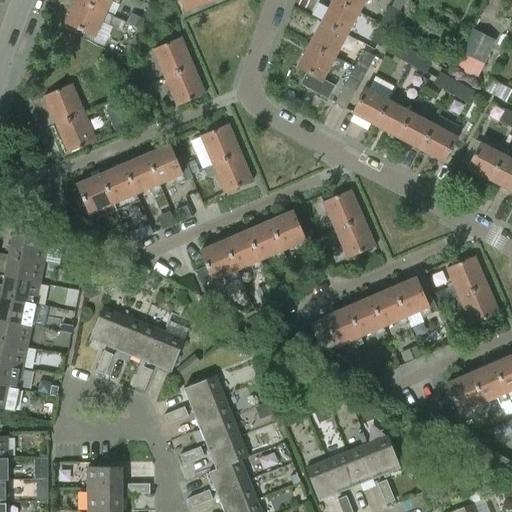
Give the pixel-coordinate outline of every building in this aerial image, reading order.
[(106,13),(78,0),(75,0),(65,23),(95,36),(101,22),(108,25),(112,16),(106,13)] [(78,0),(106,13),(111,0),(118,3),(119,0),(78,0)] [(214,0),(213,0),(179,0),(185,13),(214,0)] [(335,0),(332,0),(321,22),(346,35),(358,13),(335,0)] [(335,0),(358,13),(365,0),(335,0)] [(388,6),(379,24),(391,30),(401,12),(388,6)] [(511,33),(511,18),(502,18),(502,33),(511,33)] [(321,22),(309,44),(334,58),(335,57),(346,35),(321,22)] [(391,30),(379,24),(370,41),(382,48),(391,30)] [(461,52),(484,63),(494,41),(472,30),(461,52)] [(153,49),(165,78),(192,66),(180,37),(153,49)] [(390,55),(410,66),(417,54),(397,43),(390,55)] [(334,58),(309,44),(296,67),(306,72),(299,84),(327,99),(334,86),(323,79),(328,69),(337,73),(343,62),(335,57),(334,58)] [(363,50),(354,67),(366,74),(374,57),(363,50)] [(461,52),(453,70),(475,81),(484,63),(461,52)] [(417,54),(410,66),(425,74),(432,63),(417,54)] [(192,66),(165,78),(177,106),(205,95),(192,66)] [(366,74),(354,67),(344,86),(356,92),(366,74)] [(432,84),(452,95),(459,84),(439,72),(432,84)] [(485,90),(506,102),(511,90),(491,79),(485,90)] [(43,96),(55,125),(83,113),(71,84),(43,96)] [(459,84),(452,95),(467,104),(474,92),(459,84)] [(354,113),(377,126),(390,101),(367,89),(354,113)] [(475,98),(465,117),(474,121),(484,103),(475,98)] [(377,126),(399,138),(413,113),(390,101),(377,126)] [(122,103),(106,110),(114,130),(130,123),(122,103)] [(498,121),(511,127),(511,113),(505,109),(498,121)] [(83,113),(55,125),(68,153),(96,141),(83,113)] [(399,138),(422,150),(435,125),(413,113),(399,138)] [(200,135),(212,164),(240,152),(228,123),(200,135)] [(435,125),(422,150),(445,162),(458,137),(435,125)] [(468,168),(491,180),(504,155),(482,143),(468,168)] [(169,145),(146,154),(159,184),(172,179),(175,186),(192,178),(183,157),(175,160),(169,145)] [(240,152),(212,164),(224,193),(253,181),(240,152)] [(146,154),(123,164),(136,194),(149,189),(152,195),(162,191),(159,184),(146,154)] [(491,180),(511,191),(511,159),(504,155),(491,180)] [(123,164),(99,174),(115,211),(139,201),(136,194),(123,164)] [(115,211),(99,174),(76,184),(89,214),(103,208),(106,215),(115,211)] [(322,202),(334,230),(362,218),(350,190),(322,202)] [(293,211),(270,221),(282,250),(295,245),(298,251),(308,247),(293,211)] [(362,218),(334,230),(346,259),(375,247),(362,218)] [(270,221),(246,231),(259,260),(273,254),(276,261),(285,257),(282,250),(270,221)] [(138,240),(153,234),(149,224),(134,231),(138,240)] [(246,231),(223,240),(236,270),(249,264),(252,271),(262,267),(259,260),(246,231)] [(13,234),(9,255),(44,262),(48,241),(13,234)] [(318,252),(330,247),(325,237),(314,242),(318,252)] [(236,270),(223,240),(200,250),(207,266),(194,271),(201,285),(226,274),(229,281),(239,277),(236,270)] [(9,255),(4,276),(40,283),(44,262),(9,255)] [(458,297),(486,286),(474,257),(446,269),(453,286),(458,297)] [(40,283),(4,276),(2,286),(0,285),(0,297),(35,305),(36,305),(40,283)] [(415,278),(392,288),(404,317),(417,311),(420,318),(430,314),(425,301),(415,278)] [(453,286),(446,289),(450,300),(458,297),(453,286)] [(486,286),(458,297),(470,326),(498,314),(486,286)] [(392,288),(369,298),(381,327),(394,321),(397,329),(408,324),(404,317),(392,288)] [(0,319),(31,326),(35,305),(0,297),(0,319)] [(369,298),(346,308),(358,337),(372,331),(375,338),(384,334),(381,327),(369,298)] [(431,298),(425,301),(430,314),(437,311),(431,298)] [(90,339),(110,347),(123,316),(102,308),(90,339)] [(358,337),(346,308),(322,317),(334,347),(348,341),(351,348),(361,344),(358,337)] [(110,347),(130,355),(143,324),(123,316),(110,347)] [(0,319),(0,341),(27,347),(32,326),(31,326),(0,319)] [(130,355),(151,363),(163,332),(143,324),(130,355)] [(163,332),(151,363),(171,371),(184,340),(163,332)] [(0,341),(0,363),(23,368),(27,347),(0,341)] [(407,360),(421,355),(417,345),(403,351),(407,360)] [(103,351),(99,361),(108,365),(112,355),(103,351)] [(176,369),(182,376),(200,362),(193,354),(176,369)] [(511,354),(493,363),(506,393),(511,390),(511,354)] [(108,365),(99,361),(95,371),(104,375),(108,365)] [(0,363),(0,385),(18,389),(19,389),(23,368),(0,363)] [(493,363),(470,373),(483,402),(497,396),(511,431),(511,430),(511,406),(506,393),(493,363)] [(143,367),(139,377),(148,381),(152,371),(143,367)] [(486,409),(483,402),(470,373),(446,383),(459,413),(473,407),(476,414),(486,409)] [(185,388),(193,408),(224,396),(216,376),(185,388)] [(148,381),(139,377),(135,387),(144,391),(148,381)] [(0,408),(14,411),(18,389),(0,385),(0,408)] [(56,396),(57,388),(50,387),(49,395),(56,396)] [(193,408),(201,429),(232,416),(224,396),(193,408)] [(184,407),(174,411),(177,420),(188,416),(184,407)] [(177,420),(174,411),(163,415),(167,424),(177,420)] [(201,429),(209,449),(240,436),(232,416),(201,429)] [(511,431),(507,422),(492,428),(492,429),(496,438),(511,431)] [(209,449),(217,469),(240,460),(241,460),(248,457),(240,436),(209,449)] [(387,436),(367,444),(380,476),(400,467),(387,436)] [(367,444),(346,453),(359,484),(380,476),(367,444)] [(417,445),(406,454),(421,470),(431,461),(417,445)] [(200,447),(189,451),(193,460),(204,456),(200,447)] [(193,460),(189,451),(179,455),(183,464),(193,460)] [(484,462),(507,474),(511,464),(511,462),(491,451),(484,462)] [(346,453),(326,461),(339,492),(359,484),(346,453)] [(217,469),(209,472),(217,493),(249,480),(241,460),(240,460),(217,469)] [(339,492),(326,461),(306,470),(319,501),(339,492)] [(88,468),(88,490),(122,490),(122,468),(88,468)] [(377,483),(381,494),(391,490),(386,479),(377,483)] [(47,500),(47,480),(36,480),(36,501),(47,500)] [(217,493),(224,511),(227,511),(257,501),(249,480),(217,493)] [(138,494),(138,484),(127,484),(127,494),(138,494)] [(149,484),(138,484),(138,494),(149,494),(149,484)] [(476,511),(473,506),(480,503),(475,489),(449,500),(454,511),(451,511),(476,511)] [(88,490),(88,511),(122,511),(122,490),(88,490)] [(208,490),(198,494),(202,503),(212,499),(208,490)] [(391,490),(381,494),(386,505),(395,502),(391,490)] [(202,503),(198,494),(188,498),(192,507),(202,503)] [(337,500),(342,511),(351,507),(346,496),(337,500)] [(227,511),(261,511),(257,501),(227,511)] [(304,511),(300,503),(281,511),(304,511)]
